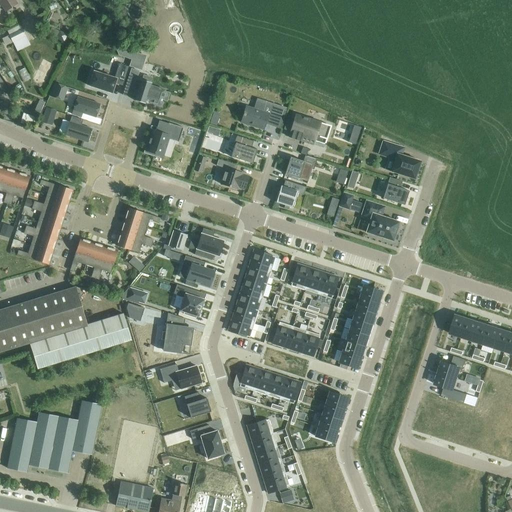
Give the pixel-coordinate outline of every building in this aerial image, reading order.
[(17,4),(14,0),(0,0),(0,8),(2,7),(6,12),(17,4)] [(170,20),(172,31),(178,30),(176,19),(170,20)] [(22,29),(9,35),(13,43),(26,36),(22,29)] [(144,57),(118,49),(119,57),(131,61),(129,66),(140,69),(144,57)] [(94,71),(89,86),(112,94),(115,84),(122,86),(128,67),(119,64),(114,78),(94,71)] [(131,69),(126,85),(133,87),(139,89),(135,101),(144,104),(145,101),(161,105),(165,91),(150,86),(151,83),(152,78),(144,75),(142,80),(141,81),(136,79),(139,71),(131,69)] [(63,101),(67,88),(56,84),(52,97),(63,101)] [(100,105),(77,97),(73,110),(96,118),(100,105)] [(246,107),(240,122),(263,130),(268,114),(246,107)] [(35,122),(38,112),(26,108),(23,118),(35,122)] [(56,111),(46,108),(42,122),(52,125),(56,111)] [(290,132),(289,137),(291,138),(295,140),(295,139),(296,139),(296,140),(300,141),(314,145),(316,136),(327,140),(331,126),(295,115),(290,132)] [(83,120),(71,116),(70,122),(69,122),(65,135),(65,136),(65,135),(87,142),(87,143),(88,143),(92,129),(91,129),(81,126),(83,120)] [(183,128),(169,124),(166,135),(153,131),(149,145),(147,144),(146,144),(143,153),(160,158),(160,156),(163,157),(169,139),(178,142),(183,128)] [(254,142),(237,136),(234,143),(235,144),(231,157),(252,164),(257,150),(251,148),(254,142)] [(404,148),(383,141),(380,150),(396,156),(391,172),(415,180),(420,162),(401,155),(404,148)] [(424,173),(431,155),(426,153),(419,171),(424,173)] [(313,165),(290,157),(285,175),(308,182),(313,165)] [(237,166),(218,159),(216,166),(226,169),(221,184),(238,190),(238,188),(244,190),(248,176),(243,175),(243,174),(236,171),(237,166)] [(348,172),(340,169),(338,175),(346,178),(348,172)] [(3,203),(7,204),(17,173),(9,170),(9,171),(4,170),(0,183),(0,191),(6,193),(3,203)] [(349,183),(355,185),(360,172),(354,170),(349,183)] [(23,199),(29,178),(25,176),(25,175),(17,173),(7,204),(11,205),(14,196),(23,199)] [(389,178),(383,199),(404,206),(409,191),(400,188),(402,182),(389,178)] [(41,180),(39,184),(49,187),(46,196),(67,203),(69,198),(70,199),(72,190),(41,180)] [(275,202),(285,206),(284,208),(288,210),(289,207),(293,208),(298,194),(303,195),(306,188),(285,181),(283,187),(281,186),(276,202),(275,202)] [(352,200),(354,196),(343,192),(339,207),(349,210),(359,213),(362,203),(352,200)] [(64,215),(67,208),(66,207),(67,203),(46,196),(44,204),(34,201),(33,205),(64,215)] [(361,215),(361,217),(370,220),(366,232),(366,233),(367,233),(376,236),(383,238),(392,241),(393,241),(393,240),(396,230),(398,231),(399,225),(398,224),(399,223),(399,222),(398,222),(382,217),(385,207),(366,201),(361,215)] [(59,227),(61,223),(62,223),(64,215),(33,205),(31,209),(41,212),(38,220),(59,227)] [(127,217),(126,221),(147,228),(149,220),(159,223),(160,218),(129,208),(126,217),(127,217)] [(56,240),(59,232),(58,232),(59,227),(38,220),(36,229),(26,226),(25,230),(56,240)] [(126,221),(124,226),(123,225),(121,233),(152,243),(153,240),(144,237),(147,228),(126,221)] [(214,232),(203,228),(195,255),(212,261),(214,255),(219,257),(224,241),(213,238),(214,232)] [(51,252),(53,247),(54,248),(56,240),(25,230),(24,234),(33,237),(30,245),(51,252)] [(164,245),(163,249),(165,249),(170,251),(171,247),(182,251),(187,235),(173,231),(168,246),(164,245)] [(151,247),(152,243),(121,233),(118,241),(119,242),(118,246),(139,253),(141,244),(151,247)] [(77,263),(85,265),(92,244),(88,243),(88,242),(80,239),(70,271),(74,272),(77,263)] [(105,247),(97,245),(97,246),(92,244),(85,265),(94,268),(91,278),(95,279),(105,247)] [(50,256),(51,252),(30,245),(28,253),(18,250),(17,255),(48,265),(51,257),(50,256)] [(113,250),(105,247),(95,279),(99,280),(102,270),(110,273),(117,252),(112,251),(113,250)] [(165,249),(163,256),(175,260),(177,253),(170,251),(165,249)] [(254,250),(250,264),(271,271),(275,257),(254,250)] [(185,255),(183,262),(191,265),(185,285),(193,288),(195,282),(209,287),(214,274),(206,271),(207,269),(201,267),(203,262),(205,262),(185,255)] [(250,264),(246,277),(267,284),(271,271),(250,264)] [(297,265),(291,286),(304,290),(311,269),(297,265)] [(311,269),(304,290),(317,295),(324,273),(311,269)] [(324,273),(317,295),(331,299),(338,278),(324,273)] [(246,277),(241,290),(262,297),(267,284),(246,277)] [(100,284),(98,289),(106,292),(107,286),(100,284)] [(177,284),(173,294),(184,297),(179,311),(198,317),(204,300),(195,297),(196,291),(177,284)] [(363,286),(360,297),(378,303),(382,292),(363,286)] [(75,287),(64,291),(0,310),(0,352),(29,344),(37,369),(131,341),(123,314),(87,325),(75,287)] [(123,294),(122,298),(138,304),(139,302),(142,303),(145,293),(129,288),(128,288),(123,294)] [(241,290),(237,304),(258,311),(262,297),(241,290)] [(360,297),(356,308),(375,314),(378,303),(360,297)] [(128,303),(126,308),(129,318),(140,322),(144,308),(128,303)] [(237,304),(233,317),(254,324),(258,311),(237,304)] [(356,308),(353,319),(371,325),(375,314),(356,308)] [(456,316),(450,334),(461,337),(467,319),(456,316)] [(233,317),(228,331),(249,338),(254,324),(233,317)] [(353,319),(349,330),(368,336),(371,325),(353,319)] [(467,319),(461,337),(472,341),(478,323),(467,319)] [(279,322),(272,344),(286,348),(292,327),(279,322)] [(478,323),(472,341),(483,344),(489,326),(478,323)] [(164,340),(163,350),(180,352),(181,344),(189,345),(190,335),(191,329),(180,327),(166,325),(166,326),(170,327),(168,341),(164,340)] [(489,326),(483,344),(494,348),(500,330),(489,326)] [(292,327),(286,348),(299,352),(306,331),(292,327)] [(349,330),(346,341),(364,347),(368,336),(349,330)] [(500,330),(494,348),(505,351),(511,333),(500,330)] [(306,331),(299,352),(313,357),(320,335),(306,331)] [(346,341),(342,352),(360,358),(364,347),(346,341)] [(336,350),(333,360),(339,362),(339,363),(340,363),(339,368),(341,368),(346,370),(348,366),(357,369),(360,358),(342,352),(336,350)] [(442,362),(438,373),(457,379),(460,368),(463,369),(466,360),(454,356),(451,365),(442,362)] [(176,364),(160,370),(165,383),(172,381),(172,383),(178,381),(181,389),(201,383),(196,366),(179,371),(176,364)] [(233,385),(233,387),(234,391),(244,394),(245,389),(253,391),(260,370),(246,366),(239,387),(233,385)] [(260,370),(253,391),(266,395),(273,374),(260,370)] [(438,373),(435,385),(444,387),(441,396),(464,403),(467,395),(453,390),(457,379),(438,373)] [(273,374),(266,395),(280,400),(286,379),(273,374)] [(286,379),(280,400),(293,404),(300,383),(286,379)] [(198,392),(184,397),(191,418),(211,412),(207,398),(201,400),(198,392)] [(329,392),(326,403),(344,409),(347,398),(329,392)] [(77,421),(64,418),(39,413),(37,423),(17,419),(7,468),(28,472),(30,462),(69,470),(73,450),(92,454),(102,405),(82,401),(77,421)] [(326,403),(322,414),(340,420),(344,409),(326,403)] [(322,414),(319,425),(337,431),(340,420),(322,414)] [(268,420),(247,426),(251,440),(273,433),(268,420)] [(209,425),(190,431),(192,439),(201,437),(208,459),(224,454),(217,431),(211,433),(209,425)] [(319,425),(315,436),(333,442),(337,431),(319,425)] [(273,433),(251,440),(256,453),(277,446),(273,433)] [(277,446),(256,453),(260,466),(281,460),(277,446)] [(281,460),(260,466),(264,480),(285,473),(281,460)] [(197,467),(194,477),(200,479),(203,469),(197,467)] [(285,473),(264,480),(268,493),(289,487),(285,473)] [(220,478),(219,484),(230,487),(232,481),(220,478)] [(115,506),(146,511),(148,511),(153,488),(120,482),(115,506)] [(161,499),(158,511),(178,511),(180,503),(181,497),(184,497),(186,485),(174,483),(171,501),(161,499)] [(191,511),(212,511),(215,499),(199,495),(196,506),(193,505),(191,511)] [(215,499),(212,511),(229,511),(232,503),(215,499)]
